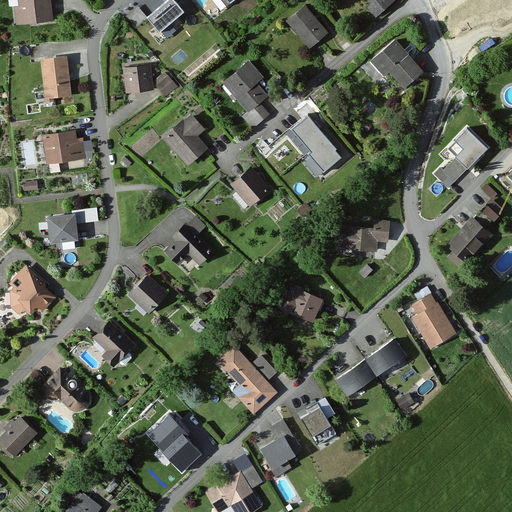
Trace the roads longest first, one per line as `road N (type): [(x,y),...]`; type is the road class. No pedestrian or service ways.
road 1 (residential): [(0,394),(77,312),(109,259),(91,52),(94,29),(119,0)]
road 2 (residential): [(427,260),(159,511)]
road 3 (residential): [(419,241),(409,209),(441,62),(418,0)]
road 4 (track): [(427,260),(511,391)]
road 5 (residential): [(419,241),(511,147)]
